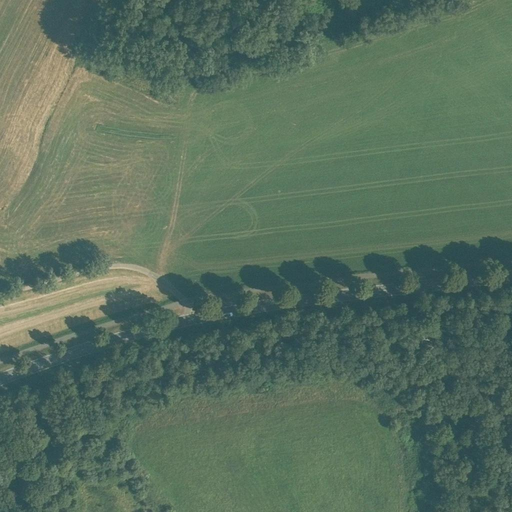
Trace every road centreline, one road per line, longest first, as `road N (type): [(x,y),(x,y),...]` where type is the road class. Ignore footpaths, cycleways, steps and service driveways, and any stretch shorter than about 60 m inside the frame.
road 1 (tertiary): [(0,380),(194,319),(511,277)]
road 2 (track): [(0,294),(73,275),(142,270),(194,319)]
